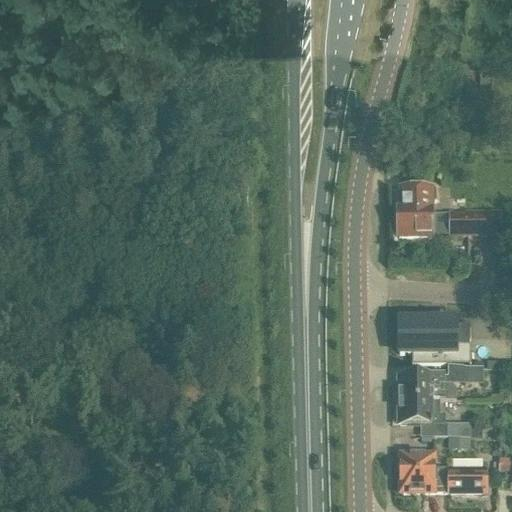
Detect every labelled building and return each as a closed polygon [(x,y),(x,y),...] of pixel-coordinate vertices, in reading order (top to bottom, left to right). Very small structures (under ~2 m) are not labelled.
[(478,88),(491,88),(491,78),(479,78),(478,88)] [(398,210),(395,210),(396,244),(434,243),(434,239),(449,239),(449,218),(435,218),(434,218),(434,206),(436,206),(436,194),(434,194),(434,191),(397,191),(398,210)] [(449,239),(449,240),(501,240),(501,217),(449,217),(449,218),(449,239)] [(399,336),(397,336),(397,348),(399,348),(400,358),(412,358),(412,369),(471,369),(471,348),(470,348),(456,348),(456,328),(456,326),(399,327),(399,336)] [(503,372),(503,365),(501,365),(487,365),(488,373),(502,372),(503,372)] [(463,372),(463,389),(483,389),(483,385),(483,382),(483,374),(483,372),(475,372),(463,372)] [(444,380),(395,380),(396,405),(438,404),(440,404),(455,404),(455,393),(455,391),(453,388),(444,388),(444,381),(444,380)] [(438,404),(396,405),(396,432),(421,431),(445,431),(445,418),(440,418),(440,404),(438,404)] [(470,428),(447,428),(447,440),(448,440),(470,440),(470,432),(470,428)] [(482,433),(470,432),(470,440),(470,442),(481,442),(482,433)] [(448,440),(447,440),(447,442),(448,442),(449,442),(448,453),(468,454),(469,443),(470,443),(470,442),(470,440),(448,440)] [(401,459),(401,463),(398,465),(398,470),(401,473),(401,493),(405,498),(435,498),(467,497),(487,497),(487,475),(483,475),(483,464),(452,464),(453,475),(439,475),(439,472),(435,472),(435,459),(401,459)] [(499,462),(499,474),(511,475),(511,462),(499,462)]
